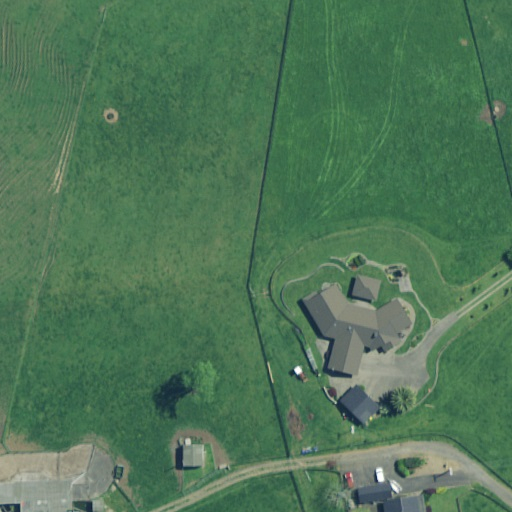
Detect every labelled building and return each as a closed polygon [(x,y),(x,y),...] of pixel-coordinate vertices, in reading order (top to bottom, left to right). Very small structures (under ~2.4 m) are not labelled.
[(381,281),(356,275),(350,295),(375,302),(381,281)] [(383,352),(400,342),(395,334),(411,324),(397,302),(376,311),(349,306),(336,283),(304,302),(322,336),(335,339),(328,370),(356,376),(363,346),(368,347),(371,353),(380,348),(383,352)] [(378,408),(355,386),(340,402),(363,424),(378,408)] [(202,438),(183,437),(182,466),(201,467),(202,438)] [(104,511),(104,499),(88,499),(87,485),(71,486),(71,482),(0,484),(0,504),(20,504),(20,511),(104,511)] [(424,511),(423,495),(393,499),(391,482),(357,487),(360,504),(384,501),(385,511),(424,511)]
